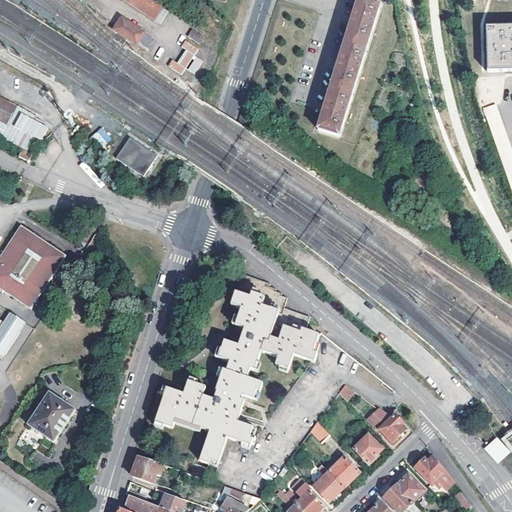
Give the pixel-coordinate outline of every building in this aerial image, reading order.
[(163,0),(123,0),(156,21),(157,19),(161,21),(168,11),(164,8),(168,3),(163,0)] [(367,0),(360,0),(319,131),(340,137),(382,4),(367,0)] [(123,18),(115,28),(137,43),(139,40),(148,47),(154,38),(123,18)] [(511,27),(487,28),(489,72),(511,71),(511,27)] [(194,31),(190,38),(202,45),(206,38),(194,31)] [(199,49),(187,41),(183,47),(188,50),(179,63),(175,60),(170,66),(182,74),(199,49)] [(187,70),(195,74),(203,61),(195,57),(187,70)] [(0,99),(0,120),(7,125),(17,108),(0,99)] [(485,110),(511,188),(511,147),(498,106),(485,110)] [(102,127),(92,135),(103,147),(113,139),(102,127)] [(157,155),(130,137),(116,158),(143,176),(157,155)] [(28,160),(30,154),(21,150),(19,157),(28,160)] [(22,227),(0,260),(0,293),(0,294),(3,290),(32,310),(67,257),(22,227)] [(200,462),(209,465),(204,480),(226,488),(262,500),(313,432),(319,423),(341,394),(347,386),(351,380),(364,363),(321,332),(319,334),(307,330),(312,316),(286,306),(289,297),(282,295),(283,292),(278,291),(278,288),(270,286),(271,282),(243,273),(232,306),(242,310),(236,327),(242,329),(240,335),(236,345),(226,341),(220,359),(230,362),(226,372),(224,371),(216,392),(219,392),(216,401),(203,396),(206,388),(190,382),(185,395),(167,389),(155,424),(174,430),(177,421),(210,433),(200,462)] [(0,348),(8,353),(27,324),(12,314),(3,326),(0,324),(0,348)] [(341,394),(346,400),(354,391),(347,386),(341,394)] [(55,443),(77,411),(50,393),(29,426),(55,443)] [(400,413),(396,417),(392,420),(379,410),(369,419),(381,431),(381,430),(393,443),(407,430),(403,425),(398,419),(402,416),(400,413)] [(319,423),(313,432),(319,438),(327,431),(319,423)] [(370,436),(356,450),(370,465),(378,458),(377,457),(383,451),(370,436)] [(498,438),(485,450),(498,464),(511,453),(498,438)] [(442,482),(448,477),(431,456),(417,470),(432,486),(439,479),(442,482)] [(141,457),(134,477),(155,484),(158,477),(161,478),(165,466),(141,457)] [(345,457),(329,473),(345,489),(361,474),(345,457)] [(329,473),(315,487),(330,503),(345,489),(329,473)] [(409,476),(398,488),(420,511),(424,508),(417,500),(425,493),(409,476)] [(302,479),(293,487),(304,498),(296,505),(302,511),(321,511),(326,508),(311,492),(313,490),(302,479)] [(249,511),(262,500),(226,488),(224,493),(242,500),(242,503),(235,509),(222,505),(219,511),(249,511)] [(414,511),(420,511),(398,488),(386,499),(397,511),(404,511),(410,507),(414,511)] [(293,501),(282,490),(278,493),(289,505),(293,501)] [(170,511),(161,509),(130,496),(128,502),(126,507),(139,511),(147,511),(148,511),(151,511),(170,511)] [(166,496),(161,509),(170,511),(183,511),(187,504),(166,496)] [(462,508),(456,511),(468,511),(472,509),(462,496),(455,501),(462,508)]
